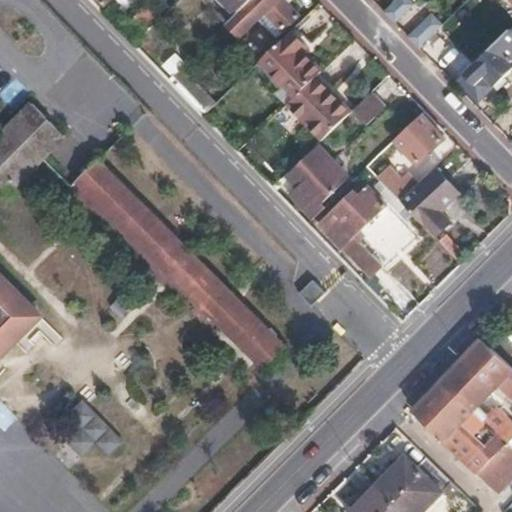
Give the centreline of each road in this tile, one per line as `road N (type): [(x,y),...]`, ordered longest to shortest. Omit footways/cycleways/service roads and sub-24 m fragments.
road 1 (primary): [(257,511),(511,259)]
road 2 (residential): [(347,0),(511,171)]
